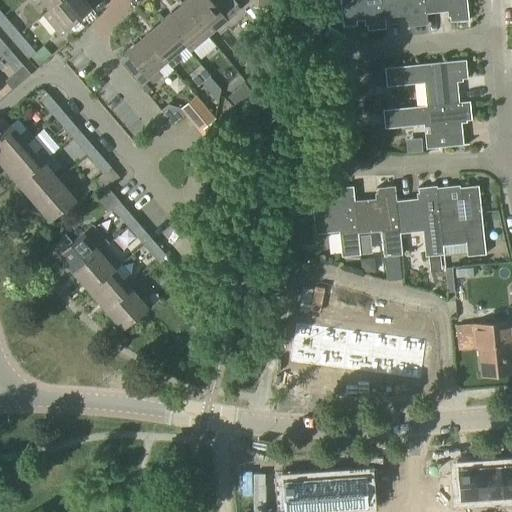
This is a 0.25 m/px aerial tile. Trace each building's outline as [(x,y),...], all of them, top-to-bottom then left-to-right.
[(50,10),(61,0),(30,0),(34,5),(40,0),(41,0),(49,9),(50,10)] [(61,0),(50,10),(49,9),(42,15),(58,34),(65,28),(90,8),(83,0),(61,0)] [(188,0),(182,5),(209,36),(233,16),(241,9),(233,0),(212,0),(211,1),(209,0),(188,0)] [(339,0),(342,20),(342,27),(357,25),(356,19),(365,18),(367,30),(386,28),(384,16),(382,0),(339,0)] [(382,0),(384,16),(407,14),(408,26),(428,24),(426,12),(424,0),(382,0)] [(424,0),(426,12),(449,10),(450,22),(469,20),(466,0),(424,0)] [(190,53),(209,36),(182,5),(164,21),(185,46),(185,47),(190,53)] [(260,18),(252,8),(245,12),(253,23),(260,18)] [(0,26),(12,41),(20,34),(4,16),(0,19),(0,26)] [(176,54),(185,47),(185,46),(164,21),(146,36),(167,61),(166,62),(171,68),(181,60),(176,54)] [(29,44),(20,34),(12,41),(28,59),(31,57),(35,52),(29,44)] [(167,61),(146,36),(126,52),(128,54),(142,70),(132,78),(138,85),(148,78),(153,83),(161,75),(157,70),(166,62),(167,61)] [(7,47),(0,52),(0,54),(16,72),(23,66),(7,47)] [(457,102),(455,80),(466,79),(464,59),(384,67),(386,88),(425,84),(428,105),(428,106),(458,103),(457,102)] [(210,76),(204,68),(191,78),(198,86),(202,83),(209,91),(216,84),(210,76)] [(371,87),(385,86),(384,70),(370,72),(371,87)] [(235,90),(227,96),(236,107),(244,100),(235,90)] [(55,118),(63,111),(47,94),(39,100),(55,118)] [(428,105),(383,110),(384,129),(424,124),(426,148),(461,145),(459,121),(470,120),(468,101),(457,102),(458,103),(428,106),(428,105)] [(202,103),(186,116),(204,137),(213,130),(208,124),(215,118),(202,103)] [(70,136),(78,129),(63,111),(55,118),(70,136)] [(384,128),(382,114),(364,116),(366,130),(384,128)] [(32,137),(33,136),(18,118),(8,125),(2,117),(0,118),(0,161),(1,164),(26,143),(32,138),(32,137)] [(86,154),(94,148),(78,129),(70,136),(86,154)] [(48,156),(49,154),(33,136),(32,137),(32,138),(26,143),(1,164),(17,182),(42,161),(42,162),(48,156)] [(102,192),(119,178),(111,167),(94,148),(86,154),(103,174),(93,182),(102,192)] [(33,200),(57,179),(43,163),(50,156),(49,154),(48,156),(42,162),(42,161),(17,182),(33,200)] [(57,179),(33,200),(49,219),(81,192),(65,172),(57,179)] [(395,202),(395,201),(393,185),(375,187),(376,200),(353,202),(357,232),(379,230),(382,256),(385,256),(388,280),(401,279),(399,255),(400,254),(398,232),(395,202)] [(440,232),(437,201),(435,185),(416,186),(417,199),(395,201),(395,202),(398,232),(421,230),(423,256),(442,254),(441,246),(440,232)] [(458,199),(437,201),(440,232),(441,246),(463,244),(464,256),(484,254),(477,185),(457,187),(458,199)] [(357,232),(353,202),(352,186),(333,188),(335,199),(334,199),(334,201),(311,203),(314,232),(338,229),(340,256),(359,254),(356,232),(357,232)] [(127,227),(135,220),(120,202),(111,208),(127,227)] [(143,245),(151,238),(135,220),(127,227),(143,245)] [(83,233),(58,254),(74,272),(99,252),(109,243),(93,224),(83,233)] [(151,238),(143,245),(159,263),(167,256),(151,238)] [(120,264),(122,263),(114,255),(107,261),(99,252),(74,272),(90,291),(114,270),(115,270),(121,265),(120,264)] [(167,256),(159,263),(175,282),(182,275),(167,256)] [(440,256),(428,257),(429,271),(441,270),(440,256)] [(374,258),(360,259),(361,273),(375,272),(374,258)] [(130,288),(130,289),(138,282),(122,263),(120,264),(121,265),(115,270),(114,270),(90,291),(105,309),(130,288)] [(196,292),(196,289),(197,275),(193,275),(191,274),(185,274),(183,291),(196,292)] [(146,307),(130,289),(130,288),(105,309),(121,328),(146,307)] [(324,309),(326,301),(314,298),(312,306),(324,309)] [(326,301),(324,309),(335,312),(337,304),(326,301)] [(373,322),(375,314),(364,311),(362,319),(373,322)] [(387,318),(375,314),(373,322),(385,325),(387,318)] [(511,344),(509,320),(472,324),(455,325),(458,350),(474,348),(477,348),(479,375),(511,372),(508,344),(511,344)] [(294,323),(289,365),(316,369),(321,326),(294,323)] [(321,326),(316,369),(341,372),(346,329),(321,326)] [(346,329),(341,372),(367,375),(372,332),(346,329)] [(372,332),(367,375),(392,378),(397,335),(372,332)] [(397,335),(392,378),(418,381),(421,355),(422,347),(423,338),(397,335)] [(434,357),(435,349),(422,347),(421,355),(434,357)] [(511,463),(498,464),(499,494),(511,493),(511,463)] [(498,464),(477,465),(478,495),(499,494),(498,464)] [(477,465),(455,466),(457,493),(457,496),(478,495),(477,465)] [(362,471),(341,472),(341,488),(342,502),(364,501),(362,471)] [(341,472),(320,474),(321,503),(342,502),(341,488),(341,472)] [(320,474),(299,475),(301,504),(321,503),(320,474)] [(299,475),(278,476),(279,505),(301,504),(299,475)]
